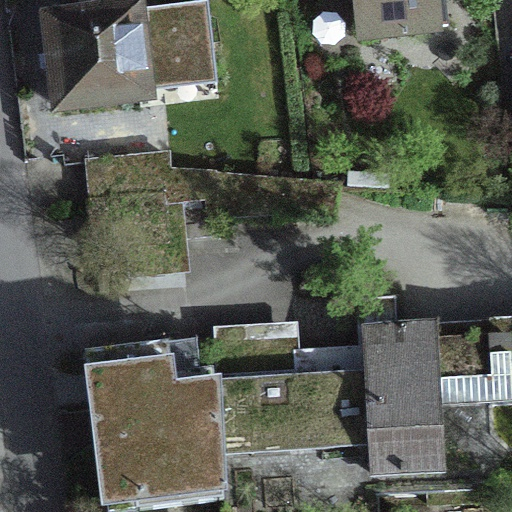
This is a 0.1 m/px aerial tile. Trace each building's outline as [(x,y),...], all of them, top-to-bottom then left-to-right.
[(357,0),(362,37),(449,27),(445,0),(357,0)] [(136,11),(48,22),(58,108),(147,98),(136,11)] [(92,202),(88,202),(88,203),(162,195),(163,202),(207,198),(210,198),(208,176),(210,176),(210,175),(169,171),(167,155),(88,163),(92,202)] [(168,243),(163,202),(162,195),(88,203),(94,251),(98,250),(168,243)] [(219,388),(222,485),(224,511),(377,511),(376,497),(495,490),(511,489),(511,323),(486,325),(395,330),(393,303),(373,304),(375,331),(366,331),(367,357),(293,362),(294,381),(219,385),(219,388)] [(162,355),(103,363),(88,365),(93,405),(103,499),(222,485),(219,388),(167,395),(162,355)]
